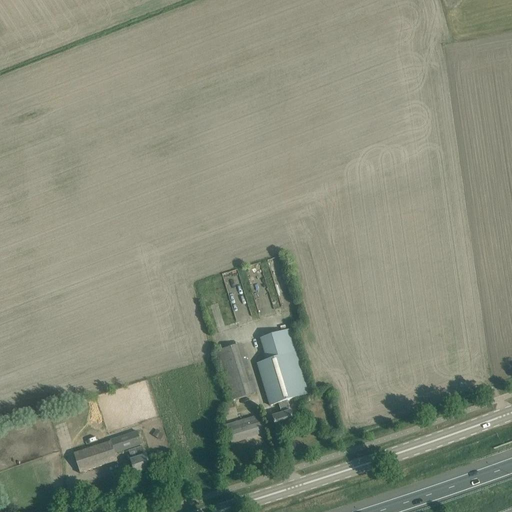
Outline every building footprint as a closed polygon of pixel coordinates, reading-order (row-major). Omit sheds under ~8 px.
[(311,393),(291,329),(279,333),(260,339),(266,361),(257,364),(270,406),(279,403),(282,414),(273,417),(277,429),(295,424),(291,411),(287,401),(311,393)] [(257,393),(242,344),(215,352),(230,401),(257,393)] [(266,432),(261,414),(226,425),(232,443),(266,432)] [(156,430),(153,435),(160,441),(164,435),(156,430)] [(142,444),(138,433),(74,454),(80,473),(117,461),(115,453),(142,444)] [(146,456),(143,446),(135,449),(138,458),(131,460),(135,474),(151,469),(147,455),(146,456)]
